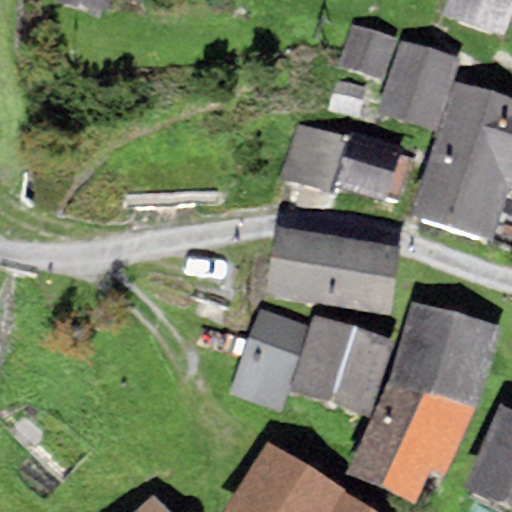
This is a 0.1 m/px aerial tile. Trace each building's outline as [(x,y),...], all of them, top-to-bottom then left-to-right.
[(118,0),(66,0),(66,5),(115,15),(118,0)] [(376,0),(325,0),(372,15),(376,0)] [(511,30),(511,0),(451,0),(441,33),(504,55),(511,30)] [(394,41),(352,29),(338,75),(381,87),(394,41)] [(400,48),(376,126),(436,144),(452,90),(460,65),(400,48)] [(366,90),(336,83),(328,114),(358,122),(366,90)] [(511,107),(452,90),(436,144),(408,231),(490,258),(505,200),(511,202),(511,107)] [(350,148),(297,125),(279,180),(330,206),(333,198),(350,148)] [(401,154),(353,138),(350,148),(333,198),(383,214),(401,154)] [(401,259),(276,239),(265,313),(389,333),(401,259)] [(287,404),(312,330),(259,312),(229,399),(283,417),(287,404)] [(500,337),(411,312),(392,386),(385,403),(473,421),(478,422),(500,337)] [(313,325),(312,330),(287,404),(369,429),(394,352),(313,325)] [(473,421),(385,403),(345,491),(389,511),(418,511),(429,487),(442,490),(473,421)] [(461,508),(470,511),(511,511),(511,422),(500,418),(461,508)] [(355,511),(343,505),(267,455),(230,511),(355,511)]
